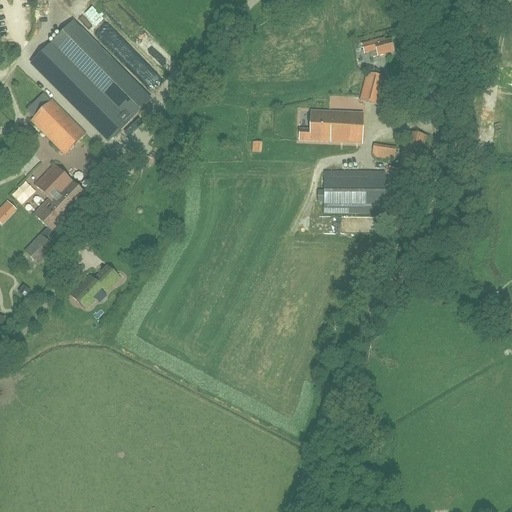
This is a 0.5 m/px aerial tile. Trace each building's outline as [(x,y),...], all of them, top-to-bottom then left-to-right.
[(475,54),(490,27),(476,19),(461,47),(475,54)] [(73,20),(32,61),(109,139),(150,97),(73,20)] [(371,58),(394,52),(391,40),(385,41),(384,39),(362,44),(365,53),(370,52),(371,58)] [(361,101),(378,105),(385,78),(369,73),(361,101)] [(65,156),(86,135),(52,100),(31,121),(65,156)] [(299,129),(299,140),(362,144),(363,114),(312,111),(311,130),(299,129)] [(481,112),(479,150),(490,150),(492,112),(481,112)] [(408,132),(399,168),(421,173),(429,137),(408,132)] [(252,152),(262,153),(263,143),(253,142),(252,152)] [(370,146),(369,158),(394,159),(394,146),(370,146)] [(36,186),(51,201),(34,215),(48,229),(26,252),(39,265),(54,248),(48,243),(91,200),(56,166),(36,186)] [(324,172),(324,192),(318,192),(318,203),(324,203),(324,213),(385,213),(385,172),(324,172)] [(7,202),(0,209),(0,223),(1,225),(15,210),(7,202)] [(120,280),(114,273),(108,267),(99,276),(94,281),(90,277),(71,296),(85,310),(95,301),(92,298),(101,289),(105,293),(120,280)] [(23,298),(27,290),(18,286),(15,294),(23,298)] [(494,308),(503,303),(497,292),(488,296),(494,308)]
